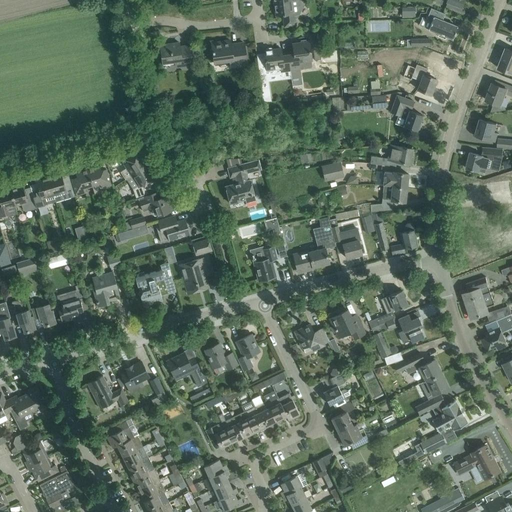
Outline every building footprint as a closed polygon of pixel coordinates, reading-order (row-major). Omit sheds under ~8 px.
[(291,0),(292,0),(276,2),(276,7),(274,8),(276,16),(282,15),(284,27),(296,25),(295,17),(297,17),(304,5),(301,3),(300,0),(291,0)] [(415,6),(402,6),(402,15),(415,15),(415,6)] [(446,36),(452,39),(458,26),(442,20),(445,14),(431,8),(427,19),(432,21),(429,28),(428,29),(439,33),(438,36),(445,39),(446,36)] [(312,66),(312,61),(309,41),(308,41),(306,39),(301,40),(300,42),(293,43),(294,52),(288,53),(290,72),(300,70),(300,69),(311,67),(312,66)] [(247,64),(244,43),(231,44),(230,40),(211,43),(214,62),(230,60),(231,67),(247,64)] [(176,67),(193,65),(191,45),(180,47),(179,42),(160,45),(163,65),(175,64),(176,67)] [(290,72),(288,53),(281,53),(281,48),(273,49),(272,48),(266,49),(265,50),(264,50),(266,62),(262,62),(263,72),(281,69),(281,73),(290,72)] [(499,67),(498,68),(511,73),(511,50),(506,48),(506,49),(507,49),(499,68),(499,67)] [(425,75),(427,68),(416,64),(415,68),(408,66),(403,77),(410,80),(412,76),(421,80),(417,89),(431,94),(437,79),(425,75)] [(493,83),(486,100),(494,103),(491,112),(499,111),(500,108),(501,106),(506,94),(511,95),(511,86),(500,82),(498,85),(493,83)] [(406,86),(405,90),(406,93),(409,94),(412,93),(414,90),(412,86),(409,85),(406,86)] [(387,107),(386,95),(372,96),(373,108),(387,107)] [(404,126),(417,131),(417,129),(418,130),(420,129),(421,124),(421,123),(420,122),(422,115),(411,111),(414,101),(397,95),(390,112),(400,116),(400,115),(407,117),(404,126)] [(475,135),(495,141),(498,133),(494,132),(497,124),(480,119),(475,135)] [(340,133),(334,135),(336,144),(343,142),(340,133)] [(497,148),(503,148),(511,149),(511,139),(498,138),(497,148)] [(413,149),(400,146),(400,147),(391,145),(390,152),(388,160),(397,161),(410,164),(410,162),(412,162),(413,157),(411,156),(413,149)] [(126,168),(120,172),(126,180),(131,176),(146,166),(139,155),(142,153),(137,147),(122,157),(121,160),(124,164),(126,168)] [(503,148),(497,148),(485,147),(484,147),(483,147),(483,154),(483,156),(470,152),(468,161),(466,161),(465,166),(467,167),(466,168),(480,172),(480,171),(486,173),(487,168),(490,158),(496,159),(497,155),(503,156),(503,148)] [(312,161),(310,153),(300,155),(302,163),(312,161)] [(371,156),(370,163),(382,165),(382,164),(383,157),(371,156)] [(237,183),(225,186),(230,203),(245,199),(246,203),(256,200),(255,197),(250,179),(249,179),(247,173),(252,172),(262,169),(259,159),(228,168),(230,177),(235,176),(237,183)] [(344,177),(341,161),(321,165),(325,181),(344,177)] [(111,185),(106,168),(101,170),(99,163),(94,164),(94,165),(88,168),(93,186),(95,194),(103,192),(102,188),(111,185)] [(136,197),(148,193),(149,194),(158,189),(154,183),(159,180),(156,175),(153,177),(146,166),(131,176),(138,186),(133,189),(136,197)] [(86,188),(93,186),(88,168),(80,170),(80,168),(75,170),(77,177),(71,178),(77,195),(87,192),(86,188)] [(407,188),(408,174),(394,172),(386,172),(385,178),(394,179),(393,186),(407,188)] [(61,175),(61,174),(49,177),(56,202),(75,196),(70,179),(63,181),(61,175)] [(463,195),(461,210),(485,213),(485,212),(487,212),(488,203),(486,203),(487,193),(507,187),(505,180),(506,180),(505,176),(479,185),(478,192),(475,192),(469,191),(469,192),(469,196),(463,195)] [(37,207),(49,204),(56,202),(49,177),(36,181),(36,183),(39,193),(34,195),(37,207)] [(345,184),(336,187),(339,196),(348,193),(345,184)] [(24,188),(23,185),(22,185),(22,187),(19,188),(18,186),(11,189),(16,206),(21,205),(23,210),(26,211),(37,208),(37,207),(34,195),(33,195),(33,197),(27,198),(24,188)] [(405,201),(407,188),(393,186),(392,193),(383,192),(383,198),(382,203),(370,204),(371,211),(378,211),(393,209),(392,200),(405,201)] [(17,212),(16,206),(11,189),(2,191),(2,193),(0,193),(0,201),(1,206),(0,206),(0,218),(9,216),(9,215),(17,212)] [(156,192),(138,198),(139,201),(142,200),(145,208),(149,209),(154,207),(157,215),(174,209),(169,194),(158,198),(156,192),(157,192),(156,192)] [(357,209),(335,213),(336,220),(337,220),(359,216),(357,209)] [(389,248),(383,223),(382,222),(384,222),(382,212),(378,213),(376,213),(372,214),(374,222),(381,250),(389,248)] [(372,214),(361,217),(364,225),(374,222),(372,214)] [(144,216),(130,220),(132,227),(132,228),(146,224),(144,216)] [(172,216),(157,221),(161,232),(159,232),(162,242),(190,234),(185,218),(174,222),(172,216)] [(330,224),(329,220),(328,216),(319,218),(321,226),(313,228),(319,249),(301,254),(301,252),(293,254),(297,271),(329,262),(325,248),(330,247),(330,248),(334,247),(334,246),(336,245),(335,242),(330,224)] [(271,218),(265,220),(267,229),(273,227),(275,237),(282,235),(276,217),(271,218)] [(330,224),(335,242),(342,240),(337,222),(330,224)] [(391,247),(392,254),(405,252),(404,249),(418,246),(414,229),(413,226),(412,224),(409,223),(407,224),(405,226),(405,228),(405,231),(400,232),(403,244),(391,247)] [(123,231),(118,233),(121,241),(126,239),(149,232),(146,224),(132,228),(123,231)] [(76,227),(79,240),(87,238),(84,225),(76,227)] [(241,225),(241,234),(256,235),(256,226),(241,225)] [(341,231),(340,232),(342,240),(343,243),(346,258),(362,254),(358,240),(360,239),(360,240),(361,240),(358,228),(342,232),(341,231)] [(467,236),(461,237),(463,253),(476,251),(478,265),(496,256),(495,251),(487,252),(485,238),(492,237),(491,230),(492,230),(492,229),(484,230),(484,229),(466,232),(467,236)] [(287,252),(283,236),(276,238),(280,254),(287,252)] [(56,239),(47,241),(50,252),(58,250),(56,239)] [(208,239),(192,244),(195,255),(211,250),(208,239)] [(265,241),(250,245),(252,254),(254,260),(260,281),(275,277),(270,260),(278,258),(274,246),(267,248),(265,241)] [(5,244),(0,245),(0,264),(1,267),(11,264),(11,263),(9,257),(5,244)] [(176,261),(172,246),(164,248),(169,264),(176,261)] [(39,255),(37,249),(28,251),(30,258),(39,255)] [(49,269),(69,263),(66,253),(47,258),(49,269)] [(110,267),(121,264),(118,254),(107,257),(110,267)] [(19,270),(28,267),(39,264),(36,256),(16,262),(19,270)] [(179,264),(188,293),(208,287),(200,258),(179,264)] [(141,285),(143,290),(143,291),(141,295),(143,303),(144,306),(148,304),(148,305),(152,303),(152,302),(162,299),(161,294),(160,291),(160,290),(159,290),(159,289),(158,289),(157,289),(156,285),(165,283),(168,292),(175,290),(176,291),(168,262),(169,268),(162,270),(162,269),(135,277),(138,286),(141,285)] [(17,271),(15,264),(1,268),(3,276),(17,271)] [(95,285),(92,286),(98,307),(110,303),(108,299),(111,298),(112,301),(120,298),(121,298),(113,271),(99,275),(100,278),(93,280),(95,285)] [(466,300),(491,292),(489,286),(490,286),(487,277),(467,283),(469,291),(463,293),(466,300)] [(76,285),(57,291),(61,304),(63,311),(59,312),(62,322),(79,316),(78,312),(83,310),(79,295),(76,285)] [(393,319),(396,317),(393,311),(408,304),(402,290),(381,299),(387,314),(369,322),(372,328),(379,325),(385,322),(393,319)] [(466,300),(472,318),(489,313),(487,307),(495,304),(491,292),(466,300)] [(23,311),(21,303),(20,302),(17,301),(15,301),(12,302),(12,303),(11,303),(12,305),(8,306),(11,315),(12,314),(14,322),(19,321),(20,325),(23,324),(25,331),(36,328),(32,316),(30,316),(28,309),(23,311)] [(56,322),(52,310),(51,311),(49,304),(32,308),(34,316),(39,315),(40,319),(43,318),(45,326),(56,322)] [(499,319),(511,313),(511,308),(510,304),(496,310),(499,319)] [(332,317),(330,318),(339,338),(351,332),(354,338),(365,333),(357,317),(352,319),(347,310),(342,313),(341,311),(338,310),(332,313),(332,315),(332,317)] [(409,314),(398,319),(403,331),(401,331),(398,333),(402,342),(408,339),(410,338),(412,342),(424,337),(419,324),(421,323),(419,317),(411,320),(409,314)] [(511,315),(511,314),(497,320),(500,327),(485,334),(487,337),(481,339),(486,350),(496,346),(498,350),(508,345),(503,333),(511,328),(511,315)] [(9,317),(0,319),(0,331),(1,333),(3,332),(5,339),(16,336),(12,324),(11,324),(9,317)] [(393,319),(385,322),(388,328),(389,330),(396,326),(393,319)] [(385,322),(379,325),(381,331),(382,331),(388,328),(385,322)] [(310,324),(295,331),(303,348),(305,352),(312,349),(327,341),(332,350),(334,349),(330,340),(324,328),(314,332),(310,324)] [(372,328),(374,334),(373,335),(382,356),(391,352),(382,331),(381,331),(379,325),(372,328)] [(249,357),(259,352),(251,334),(237,341),(244,356),(237,359),(243,370),(253,366),(249,357)] [(330,340),(334,349),(335,352),(339,349),(334,338),(330,340)] [(219,343),(205,350),(210,360),(214,368),(215,367),(224,363),(226,368),(227,370),(238,364),(236,360),(232,352),(225,355),(219,343)] [(403,359),(400,352),(384,357),(387,364),(403,359)] [(175,357),(167,361),(167,362),(170,368),(173,375),(183,370),(186,375),(193,372),(197,379),(195,380),(198,386),(208,381),(201,368),(199,368),(194,357),(188,360),(185,353),(180,355),(180,356),(175,358),(175,357)] [(420,353),(394,366),(397,373),(405,369),(408,367),(411,372),(415,370),(416,372),(414,373),(413,376),(414,379),(417,380),(420,378),(421,376),(420,373),(422,372),(426,380),(442,373),(435,359),(426,363),(420,353)] [(128,387),(149,377),(141,361),(133,365),(126,369),(127,371),(122,374),(128,387)] [(345,364),(348,370),(355,368),(354,365),(349,362),(345,364)] [(271,385),(286,377),(283,372),(268,379),(271,385)] [(325,379),(322,381),(327,390),(323,392),(329,405),(344,398),(345,400),(349,398),(350,394),(348,390),(344,389),(343,390),(340,385),(339,382),(343,380),(341,373),(335,376),(325,379)] [(442,373),(426,380),(420,383),(429,400),(415,406),(419,414),(432,408),(444,402),(441,395),(439,391),(448,386),(442,373)] [(122,388),(112,393),(103,375),(88,383),(100,408),(118,399),(121,405),(128,402),(122,388)] [(163,390),(157,377),(150,381),(157,393),(163,390)] [(23,395),(31,411),(40,406),(42,409),(47,406),(37,385),(26,391),(27,393),(23,395)] [(234,392),(236,397),(248,391),(246,386),(234,392)] [(210,387),(204,391),(206,396),(213,393),(210,387)] [(11,412),(6,401),(2,393),(0,393),(0,416),(5,414),(11,412)] [(300,415),(293,400),(289,393),(279,398),(278,399),(286,415),(286,416),(288,420),(289,420),(288,418),(292,417),(293,418),(300,415)] [(31,411),(23,395),(18,398),(17,395),(6,401),(11,412),(11,411),(20,429),(28,424),(24,417),(23,418),(21,416),(31,411)] [(278,399),(279,398),(277,395),(265,401),(275,421),(286,416),(286,415),(278,399)] [(275,421),(265,401),(263,402),(260,396),(252,399),(252,400),(252,401),(264,426),(275,421)] [(338,432),(356,424),(358,423),(355,416),(352,418),(348,410),(355,407),(351,400),(340,406),(343,412),(331,418),(338,432)] [(439,431),(444,429),(446,433),(453,429),(454,430),(468,422),(467,421),(467,422),(464,415),(459,407),(456,401),(455,400),(446,405),(444,402),(432,408),(437,417),(432,420),(439,431)] [(261,428),(264,426),(252,401),(241,406),(244,411),(243,411),(254,433),(261,430),(261,428)] [(247,436),(254,433),(243,411),(232,417),(242,437),(246,435),(247,436)] [(242,437),(232,417),(226,420),(222,413),(218,415),(221,422),(231,442),(242,437)] [(117,445),(134,436),(130,426),(134,424),(131,418),(115,426),(118,431),(107,437),(111,443),(112,443),(114,447),(118,446),(117,445)] [(396,421),(385,426),(386,428),(387,431),(398,426),(396,421)] [(220,447),(231,442),(221,422),(205,430),(210,441),(216,438),(220,447)] [(350,442),(353,449),(368,441),(362,429),(359,430),(356,424),(338,432),(341,438),(339,439),(342,445),(344,444),(344,445),(350,442)] [(156,440),(161,437),(157,428),(152,431),(156,440)] [(378,439),(389,434),(386,428),(375,433),(378,439)] [(420,442),(425,453),(447,443),(441,432),(420,442)] [(13,443),(17,451),(27,446),(21,434),(15,437),(13,443)] [(143,446),(137,434),(134,436),(117,445),(118,446),(123,457),(143,446)] [(28,467),(48,456),(40,440),(22,450),(27,460),(25,462),(28,467)] [(418,451),(398,461),(400,466),(405,463),(425,453),(423,449),(420,442),(415,445),(418,451)] [(500,471),(486,445),(471,453),(472,455),(455,464),(459,474),(470,469),(474,476),(481,472),(484,479),(500,471)] [(128,467),(149,457),(143,446),(123,457),(121,457),(125,464),(127,464),(128,467)] [(320,477),(323,476),(327,474),(325,470),(333,452),(312,462),(320,477)] [(48,456),(28,467),(30,472),(33,471),(38,481),(58,471),(55,465),(53,466),(48,456)] [(154,468),(149,457),(128,467),(130,471),(129,472),(132,478),(154,468)] [(209,477),(228,469),(226,464),(222,466),(219,459),(204,466),(209,477)] [(159,479),(154,468),(132,478),(133,479),(134,478),(136,482),(135,483),(138,489),(159,479)] [(214,488),(229,482),(226,475),(230,473),(228,469),(209,477),(214,488)] [(67,491),(61,494),(60,492),(74,484),(67,470),(40,484),(47,498),(46,499),(51,508),(53,511),(61,511),(79,503),(76,498),(72,500),(70,498),(65,501),(64,499),(70,496),(67,491)] [(283,496),(301,487),(295,476),(281,483),(284,490),(281,492),(283,496)] [(189,486),(193,484),(190,477),(185,479),(189,486)] [(165,490),(159,479),(138,489),(141,496),(143,496),(145,500),(143,500),(143,501),(164,491),(165,490)] [(219,500),(234,493),(238,491),(236,487),(232,488),(229,482),(214,488),(219,500)] [(193,484),(189,486),(193,494),(197,491),(193,484)] [(292,505),(306,498),(301,487),(283,496),(285,501),(288,499),(292,505)] [(441,498),(421,509),(422,511),(443,511),(459,504),(458,502),(464,499),(458,487),(440,496),(441,498)] [(334,498),(339,495),(335,488),(330,490),(334,498)] [(169,501),(164,491),(143,501),(149,511),(169,501)] [(0,492),(0,507),(9,503),(3,492),(1,494),(0,492)] [(237,499),(236,496),(234,493),(219,500),(224,511),(243,502),(241,498),(237,499)] [(306,511),(314,508),(317,506),(312,495),(306,498),(292,505),(295,511),(306,511)] [(339,495),(334,498),(338,505),(342,503),(339,495)] [(511,511),(511,504),(510,505),(509,503),(506,504),(501,495),(500,496),(488,502),(486,503),(490,511),(511,511)] [(173,509),(170,504),(169,501),(149,511),(178,511),(176,507),(173,509)]
